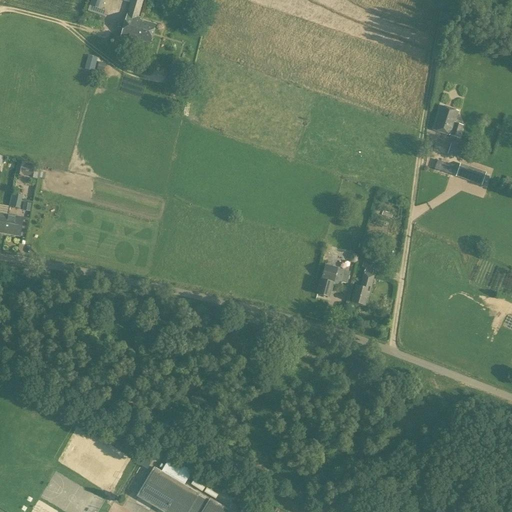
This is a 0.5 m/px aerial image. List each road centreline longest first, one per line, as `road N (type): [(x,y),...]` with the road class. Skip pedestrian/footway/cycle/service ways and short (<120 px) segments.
road 1 (unclassified): [(0,257),(315,326),(511,397)]
road 2 (track): [(444,0),(389,351)]
